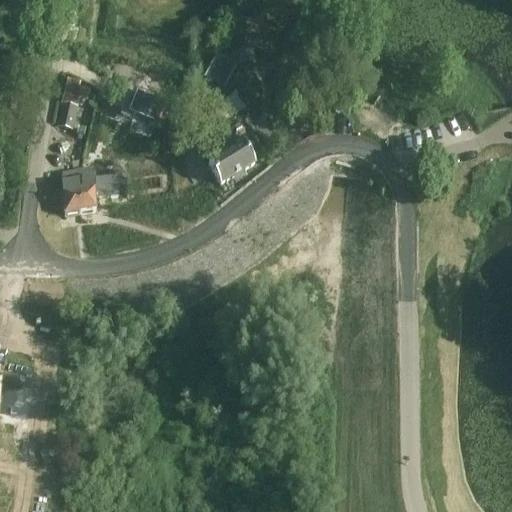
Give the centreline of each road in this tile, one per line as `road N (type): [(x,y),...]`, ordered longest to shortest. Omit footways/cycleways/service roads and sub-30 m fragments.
road 1 (unclassified): [(23,266),(169,252),(315,149),(349,143),(373,151),(402,189),(407,226),(416,511)]
road 2 (unclassified): [(23,266),(64,0)]
